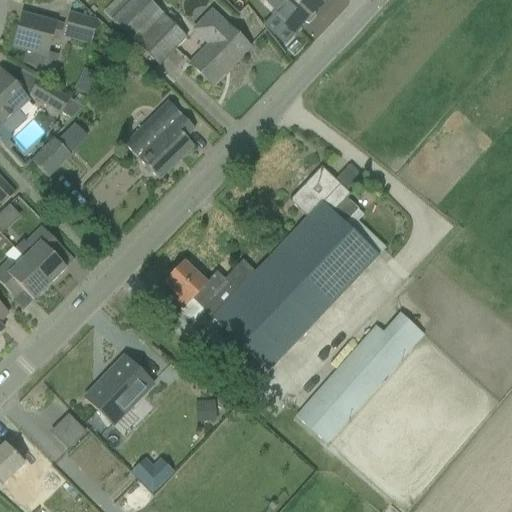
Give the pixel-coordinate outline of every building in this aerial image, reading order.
[(111,22),(159,67),(186,39),(145,0),(116,0),(103,14),(111,22)] [(267,0),(266,2),(277,13),(273,16),(294,36),(304,25),(308,26),(315,18),(314,15),(321,7),(313,0),(267,0)] [(211,87),(249,49),(227,28),(210,11),(191,32),(206,46),(188,65),(190,67),(211,87)] [(90,45),(96,23),(70,16),(64,38),(90,45)] [(22,17),(13,48),(25,51),(21,64),(50,81),(56,57),(47,55),(51,41),(59,43),(63,28),(22,17)] [(75,91),(88,96),(96,75),(83,70),(75,91)] [(28,102),(0,73),(0,125),(1,127),(28,102)] [(69,120),(79,107),(38,82),(30,96),(69,120)] [(185,140),(194,131),(167,103),(123,146),(158,182),(193,148),(185,140)] [(59,136),(68,151),(87,140),(78,124),(59,136)] [(48,180),(62,166),(71,158),(54,141),(31,163),(48,180)] [(350,166),(338,178),(348,190),(361,178),(350,166)] [(344,224),(357,211),(346,200),(349,196),(321,169),(289,203),(307,220),(322,206),(343,226),(344,224)] [(14,196),(0,180),(0,203),(2,207),(14,196)] [(0,233),(0,234),(20,216),(10,205),(0,214),(0,233)] [(378,257),(350,230),(344,224),(343,226),(322,206),(307,220),(255,275),(243,262),(224,281),(216,273),(205,285),(184,265),(164,285),(175,296),(171,300),(183,311),(181,313),(192,323),(203,311),(269,373),(379,258),(378,257)] [(24,261),(49,287),(66,270),(55,260),(63,252),(41,230),(25,246),(32,253),(24,261)] [(0,271),(0,285),(14,300),(23,292),(33,303),(49,287),(24,261),(16,269),(9,262),(0,271)] [(296,418),(328,447),(407,356),(381,333),(374,328),(296,418)] [(142,399),(153,387),(125,360),(106,379),(108,381),(87,403),(113,428),(114,428),(124,438),(135,425),(125,416),(142,399)] [(216,422),(214,403),(199,404),(201,423),(216,422)] [(51,434),(68,450),(86,431),(68,415),(51,434)] [(0,451),(0,484),(24,509),(36,498),(14,477),(27,463),(41,476),(51,467),(34,450),(21,463),(5,446),(0,451)]
